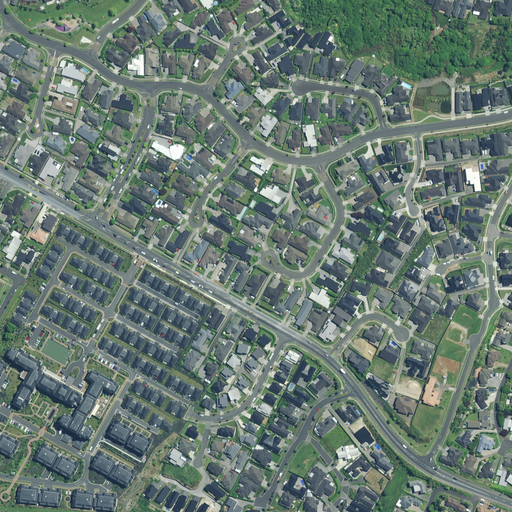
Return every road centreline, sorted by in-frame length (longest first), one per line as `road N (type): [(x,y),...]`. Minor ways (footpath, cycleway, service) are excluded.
road 1 (residential): [(489,256),(494,302),(424,464)]
road 2 (secondary): [(143,251),(287,332)]
road 3 (residential): [(281,270),(308,271),(340,220),(317,160)]
road 4 (tertiary): [(152,86),(149,128),(101,225)]
road 5 (tertiary): [(92,220),(136,140),(144,86)]
road 6 (residential): [(287,332),(246,404),(208,418)]
